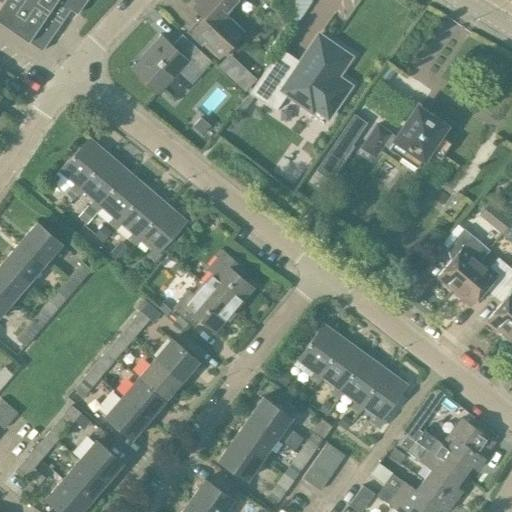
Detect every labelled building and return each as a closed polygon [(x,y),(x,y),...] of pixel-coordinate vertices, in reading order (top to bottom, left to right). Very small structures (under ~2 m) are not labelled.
[(0,0),(0,1),(2,3),(0,5),(0,21),(43,51),(71,9),(78,14),(87,0),(0,0)] [(234,21),(225,13),(236,0),(201,0),(195,7),(204,15),(192,28),(222,55),(239,35),(229,26),(234,21)] [(182,34),(172,46),(161,36),(133,67),(162,92),(179,73),(191,84),(211,61),(182,34)] [(268,66),(249,93),(275,111),(287,94),(312,111),(314,108),(327,117),(349,86),(336,77),(349,57),(318,35),(287,80),(268,66)] [(218,66),(244,91),(255,79),(229,55),(218,66)] [(375,158),(385,144),(416,165),(428,148),(438,155),(448,141),(437,134),(444,125),(442,123),(440,118),(435,114),(430,115),(416,105),(395,136),(377,123),(360,147),(375,158)] [(353,114),(316,168),(329,177),(366,123),(353,114)] [(82,184),(108,154),(88,137),(62,166),(79,180),(72,188),(79,194),(86,187),(82,184)] [(102,200),(127,170),(108,154),(82,184),(86,187),(97,197),(90,204),(98,211),(105,203),(102,200)] [(121,216),(147,187),(127,170),(102,200),(105,203),(117,213),(110,221),(117,228),(124,219),(121,216)] [(140,233),(166,203),(147,187),(121,216),(124,219),(137,230),(129,238),(136,244),(143,236),(140,233)] [(140,233),(143,236),(155,246),(148,254),(156,261),(164,251),(161,248),(186,220),(166,203),(140,233)] [(511,221),(505,216),(497,227),(503,232),(511,221)] [(20,242),(45,263),(61,243),(37,222),(20,242)] [(446,249),(451,261),(436,279),(453,293),(479,262),(462,247),(472,236),(464,228),(446,249)] [(4,261),(28,282),(45,263),(20,242),(4,261)] [(202,284),(232,310),(252,287),(231,269),(236,263),(222,251),(208,267),(213,271),(202,284)] [(479,262),(453,293),(469,307),(484,289),(493,296),(511,272),(511,269),(498,258),(489,269),(479,262)] [(0,265),(0,290),(12,301),(28,282),(4,261),(0,265)] [(92,269),(83,262),(66,281),(75,289),(92,269)] [(511,272),(493,296),(501,303),(487,321),(504,336),(511,326),(511,272)] [(49,300),(58,307),(75,289),(66,281),(49,300)] [(195,327),(201,320),(214,331),(232,310),(202,284),(193,294),(188,290),(173,307),(180,313),(173,322),(183,330),(189,323),(195,327)] [(0,314),(12,301),(0,290),(0,314)] [(33,319),(42,326),(58,307),(49,300),(33,319)] [(123,332),(132,340),(150,320),(154,323),(162,314),(149,302),(123,332)] [(16,338),(17,339),(9,348),(17,355),(42,326),(33,319),(16,338)] [(322,371),(345,338),(324,324),(301,356),(317,368),(311,376),(319,382),(325,373),(322,371)] [(107,351),(116,359),(132,340),(123,332),(107,351)] [(342,385),(365,353),(345,338),(322,371),(325,373),(338,382),(332,391),(339,397),(346,388),(342,385)] [(154,359),(180,381),(197,362),(171,339),(154,359)] [(90,370),(99,378),(116,359),(107,351),(90,370)] [(362,400),(385,367),(365,353),(342,385),(346,388),(358,397),(352,406),(360,412),(366,403),(362,400)] [(180,381),(154,359),(138,378),(164,400),(180,381)] [(0,388),(12,374),(3,366),(0,369),(0,388)] [(362,400),(366,403),(378,412),(372,421),(380,427),(388,416),(384,413),(406,382),(385,367),(362,400)] [(99,378),(90,370),(74,389),(83,397),(99,378)] [(164,400),(138,378),(121,397),(147,419),(164,400)] [(300,423),(290,416),(262,396),(246,418),(275,438),(276,437),(282,441),(287,440),(300,423)] [(147,419),(121,397),(105,417),(130,439),(147,419)] [(2,399),(0,400),(0,410),(11,421),(18,413),(2,399)] [(53,428),(61,435),(81,413),(72,405),(53,428)] [(0,425),(4,429),(11,421),(0,410),(0,425)] [(462,417),(450,432),(454,435),(446,446),(423,429),(415,440),(462,475),(470,465),(476,469),(484,457),(482,455),(493,440),(462,417)] [(275,438),(246,418),(232,438),(261,459),(275,438)] [(34,449),(43,457),(61,435),(53,428),(34,449)] [(322,439),(312,432),(297,453),(307,460),(322,439)] [(399,445),(407,451),(430,468),(422,479),(453,501),(461,490),(455,485),(462,475),(415,440),(407,434),(399,445)] [(261,459),(232,438),(217,460),(245,480),(261,459)] [(80,460),(105,483),(122,463),(97,440),(80,460)] [(322,451),(339,463),(345,455),(328,443),(322,451)] [(43,457),(34,449),(15,471),(24,479),(43,457)] [(316,459),(333,472),(339,463),(322,451),(316,459)] [(282,474),(292,481),(307,460),(297,453),(282,474)] [(309,469),(327,481),(333,472),(316,459),(309,469)] [(105,483),(80,460),(63,479),(88,502),(105,483)] [(327,481),(309,469),(303,478),(321,490),(327,481)] [(384,484),(422,511),(435,511),(439,507),(445,511),(453,501),(422,479),(415,489),(392,472),(384,484)] [(268,494),(278,501),(292,481),(282,474),(268,494)] [(79,511),(88,502),(63,479),(46,499),(60,511),(79,511)] [(188,500),(205,511),(222,511),(232,499),(203,479),(188,500)] [(345,503),(356,511),(357,511),(372,493),(360,484),(345,503)] [(422,511),(384,484),(376,494),(399,511),(398,511),(422,511)] [(179,511),(205,511),(188,500),(179,511)]
